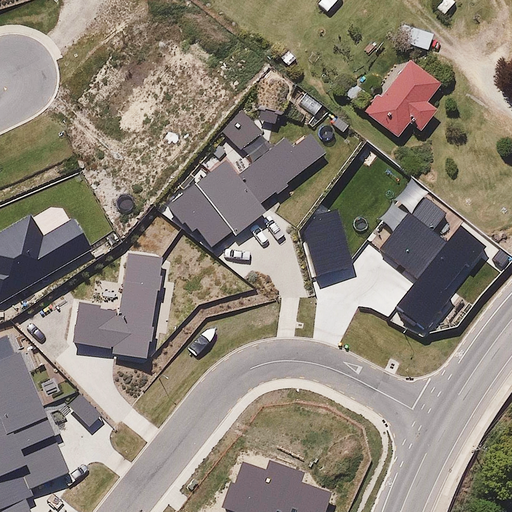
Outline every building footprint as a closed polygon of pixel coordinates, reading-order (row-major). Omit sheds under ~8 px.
[(450,0),(430,0),(430,1),(440,11),(450,0)] [(427,55),(434,34),(402,23),(395,44),(427,55)] [(414,134),(433,111),(420,99),(436,82),(405,55),(357,111),(389,139),(402,124),(414,134)] [(245,114),(224,132),(241,152),(262,133),(245,114)] [(502,133),(494,121),(473,135),(480,147),(502,133)] [(227,162),(168,206),(212,245),(261,209),(326,146),(312,131),(295,148),(279,133),(255,152),(260,158),(237,174),(227,162)] [(423,198),(383,248),(421,276),(396,311),(426,333),(485,248),(457,230),(448,241),(434,230),(446,215),(423,198)] [(317,215),(302,232),(320,278),(355,268),(339,209),(317,215)] [(22,210),(0,221),(0,288),(77,244),(60,216),(33,231),(22,210)] [(113,313),(78,309),(72,348),(146,360),(161,257),(122,253),(113,313)] [(66,475),(14,333),(0,338),(0,477),(19,470),(26,490),(66,475)] [(234,511),(325,511),(332,491),(302,480),(305,472),(270,459),(266,470),(241,462),(224,508),(234,511)]
